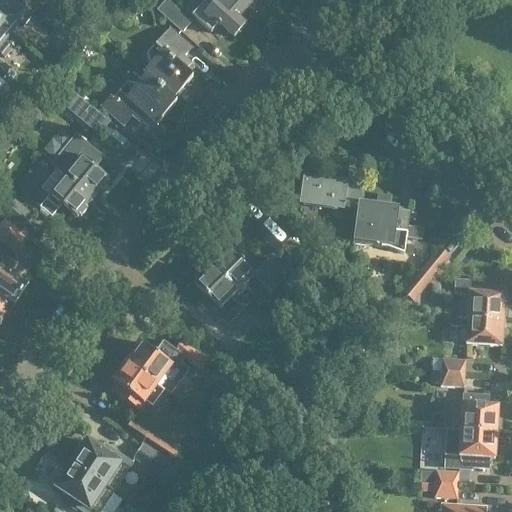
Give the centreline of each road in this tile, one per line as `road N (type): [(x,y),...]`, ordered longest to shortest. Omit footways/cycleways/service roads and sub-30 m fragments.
road 1 (residential): [(0,403),(120,246),(298,44)]
road 2 (residential): [(511,245),(298,44)]
